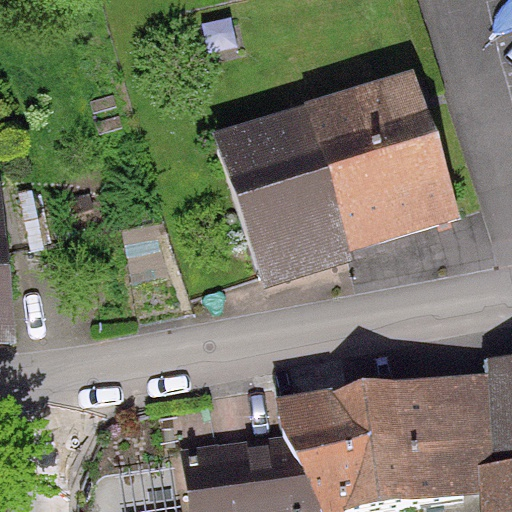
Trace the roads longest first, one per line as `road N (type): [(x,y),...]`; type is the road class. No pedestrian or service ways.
road 1 (residential): [(62,391),(232,350),(511,303)]
road 2 (residential): [(51,511),(62,391)]
